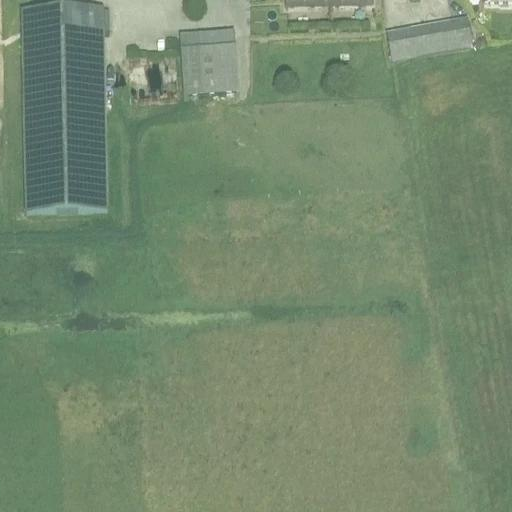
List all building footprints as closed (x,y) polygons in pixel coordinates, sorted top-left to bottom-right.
[(371,8),(371,0),(286,0),(286,9),(371,8)] [(26,216),(107,214),(103,13),(22,15),(26,216)] [(391,65),(472,51),(468,21),(385,36),(391,65)] [(234,35),(180,40),(185,98),(238,94),(234,35)] [(137,86),(153,82),(147,61),(132,65),(137,86)]
